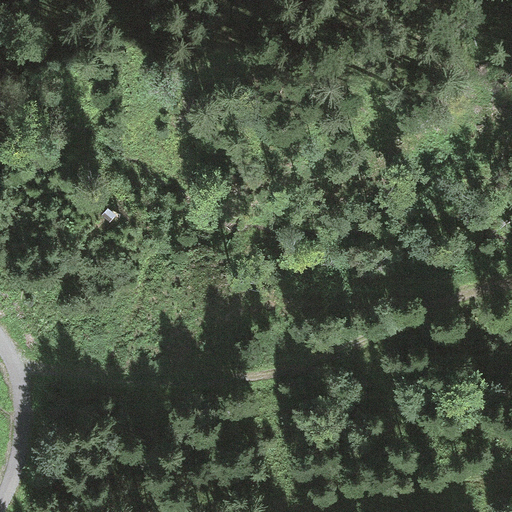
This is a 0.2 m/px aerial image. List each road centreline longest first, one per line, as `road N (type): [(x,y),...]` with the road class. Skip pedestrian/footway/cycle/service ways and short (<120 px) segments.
road 1 (track): [(18,370),(216,378),(353,348),(511,283)]
road 2 (track): [(18,370),(25,446),(0,507)]
